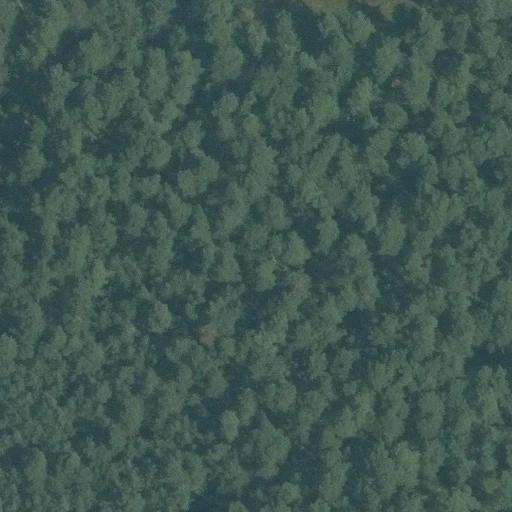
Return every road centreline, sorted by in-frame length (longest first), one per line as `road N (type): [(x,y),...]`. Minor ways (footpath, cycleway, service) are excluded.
road 1 (track): [(439,0),(414,16),(57,70)]
road 2 (track): [(0,205),(32,101),(57,70)]
